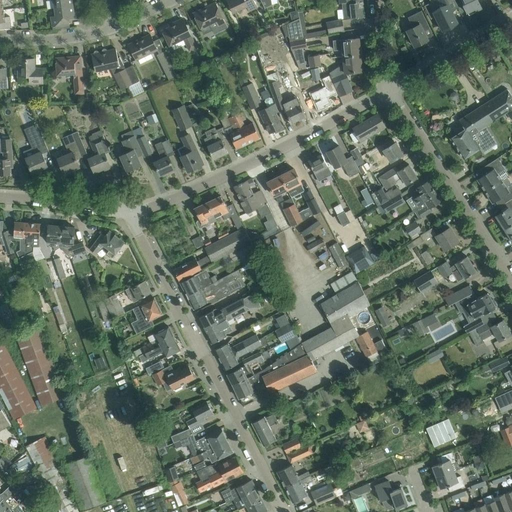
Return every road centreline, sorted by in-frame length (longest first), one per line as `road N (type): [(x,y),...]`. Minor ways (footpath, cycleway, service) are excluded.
road 1 (residential): [(281,511),(131,213)]
road 2 (residential): [(131,213),(253,164),(392,89)]
road 3 (residential): [(511,280),(392,89)]
road 4 (unknown): [(233,419),(357,355)]
road 5 (residential): [(392,89),(511,17)]
road 6 (residential): [(0,196),(131,213)]
road 7 (residential): [(0,38),(92,34),(121,22)]
